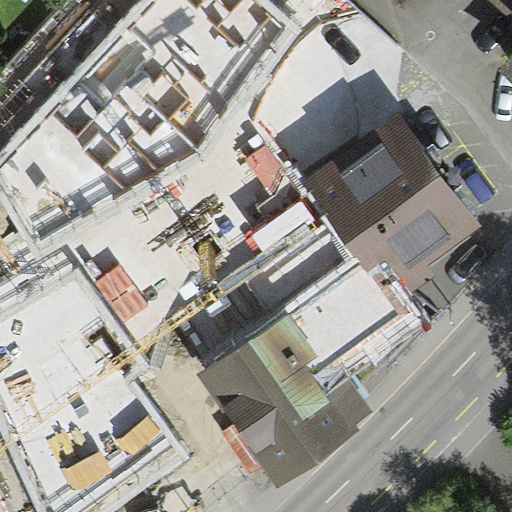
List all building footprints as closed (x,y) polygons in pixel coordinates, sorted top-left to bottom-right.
[(300,25),(274,0),(129,0),(0,139),(0,190),(38,254),(210,146),(300,25)] [(473,219),(397,115),(310,178),(335,209),(387,280),(473,219)] [(334,351),(403,302),(387,280),(335,209),(245,274),(270,309),(292,293),(334,351)] [(111,511),(200,458),(81,255),(0,303),(0,428),(39,511),(111,511)] [(353,412),(368,402),(334,351),(292,293),(270,309),(196,359),(275,474),(357,418),(353,412)]
